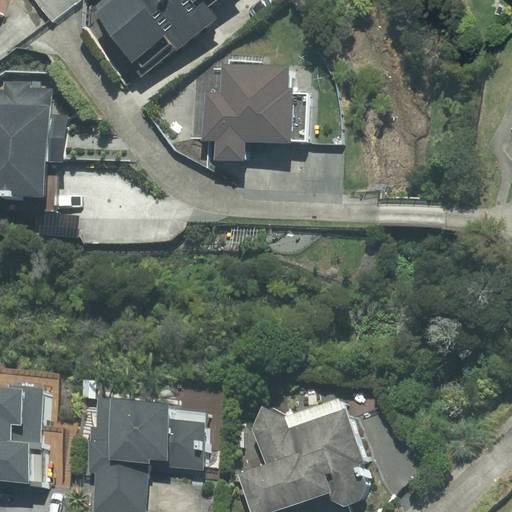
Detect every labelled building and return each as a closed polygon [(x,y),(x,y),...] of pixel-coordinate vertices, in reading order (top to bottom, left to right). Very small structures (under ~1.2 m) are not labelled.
[(107,0),(90,12),(133,73),(175,43),(182,53),(220,26),(213,16),(236,0),(107,0)] [(291,102),(293,73),(226,67),(223,96),(209,95),(204,150),(221,152),(219,168),(245,171),(246,155),(290,159),(291,145),(305,147),(309,104),(291,102)] [(0,211),(49,214),(57,91),(7,87),(6,99),(0,98),(0,211)] [(27,405),(0,401),(0,489),(33,494),(34,489),(46,490),(47,454),(16,451),(16,439),(26,440),(27,405)] [(124,410),(101,408),(100,435),(93,434),(90,478),(97,479),(94,511),(147,511),(150,474),(154,474),(154,470),(171,472),(171,474),(205,476),(207,432),(173,427),(173,419),(124,415),(124,410)] [(269,475),(240,483),(248,511),(305,511),(334,504),(342,511),(352,511),(362,509),(368,493),(362,475),(366,473),(348,419),(292,437),(289,427),(265,415),(254,437),(269,475)]
